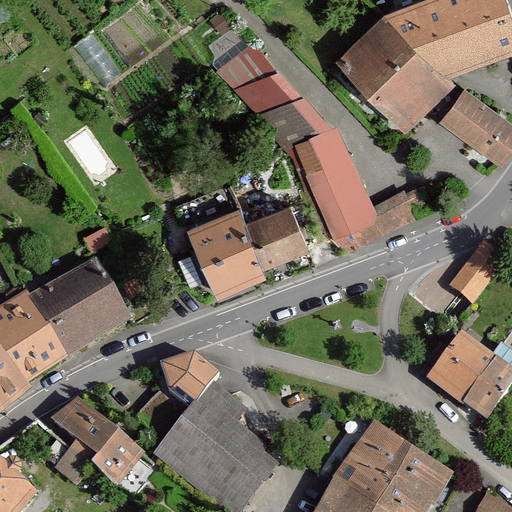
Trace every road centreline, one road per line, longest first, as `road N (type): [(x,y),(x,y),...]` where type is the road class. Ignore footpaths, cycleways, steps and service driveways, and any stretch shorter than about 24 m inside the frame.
road 1 (tertiary): [(0,433),(109,369),(205,330)]
road 2 (residential): [(205,330),(216,343),(414,403)]
road 3 (tertiary): [(205,330),(409,255)]
road 4 (residential): [(409,255),(389,324),(414,403)]
road 5 (residential): [(414,403),(511,479)]
road 6 (tertiary): [(409,255),(472,231),(511,192)]
